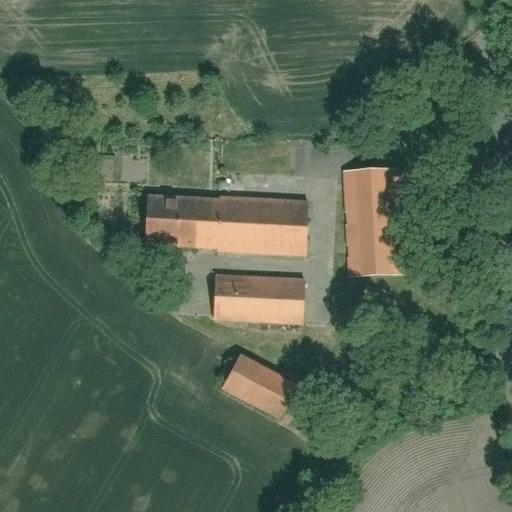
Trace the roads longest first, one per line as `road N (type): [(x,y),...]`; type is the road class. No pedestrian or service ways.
road 1 (track): [(306,511),(375,400),(508,234)]
road 2 (residential): [(499,0),(511,283)]
